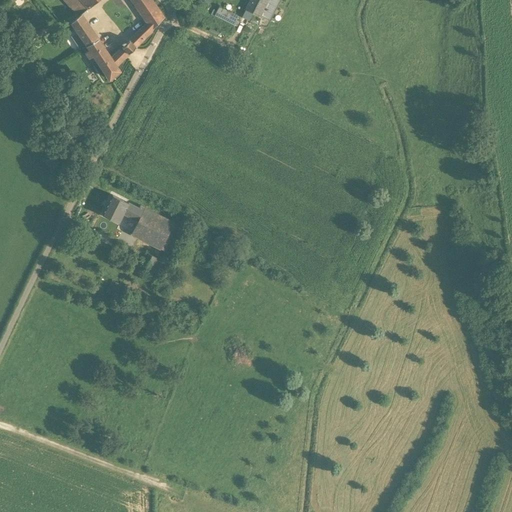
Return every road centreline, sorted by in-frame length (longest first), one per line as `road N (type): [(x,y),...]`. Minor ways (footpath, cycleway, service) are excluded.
road 1 (unclassified): [(0,350),(183,0)]
road 2 (track): [(187,495),(0,430)]
